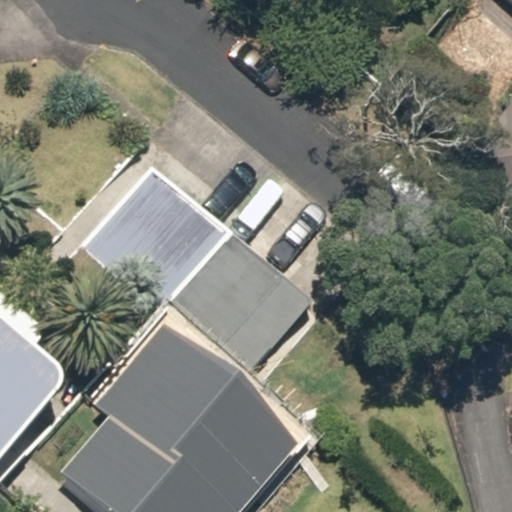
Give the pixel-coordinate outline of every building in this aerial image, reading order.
[(511,0),(483,0),(511,24),(511,0)] [(511,97),(460,165),(511,204),(511,97)] [(158,311),(220,243),(146,176),(84,245),(158,311)] [(300,317),(223,247),(160,315),(237,385),(300,317)] [(237,511),(278,466),(140,346),(79,415),(95,430),(48,483),(80,511),(237,511)] [(0,456),(33,417),(34,408),(33,399),(29,391),(0,367),(0,456)]
